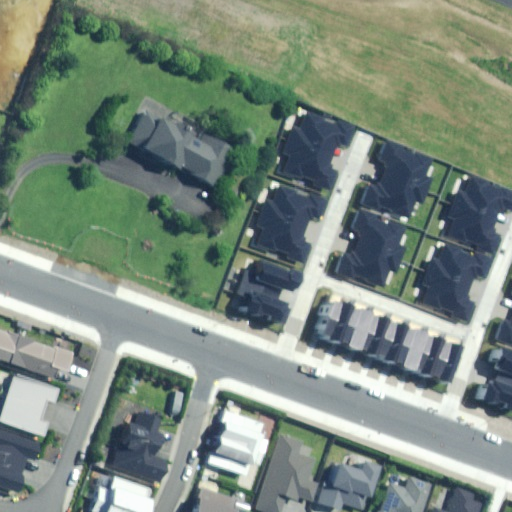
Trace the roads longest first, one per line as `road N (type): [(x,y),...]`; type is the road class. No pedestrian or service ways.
road 1 (secondary): [(511,462),(214,353)]
road 2 (residential): [(118,319),(43,510)]
road 3 (residential): [(214,353),(163,511)]
road 4 (secondary): [(118,319),(0,274)]
